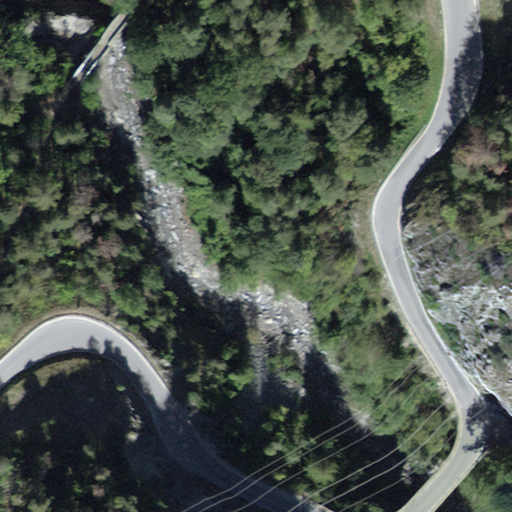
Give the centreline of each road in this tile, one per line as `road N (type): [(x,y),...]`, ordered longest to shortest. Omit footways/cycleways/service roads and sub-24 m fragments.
road 1 (tertiary): [(457,0),(463,52),(455,93),(385,213),(409,300),(473,422),(461,461),(415,511)]
road 2 (tertiary): [(297,511),(190,454),(131,364),(100,340),(53,338),(0,375)]
